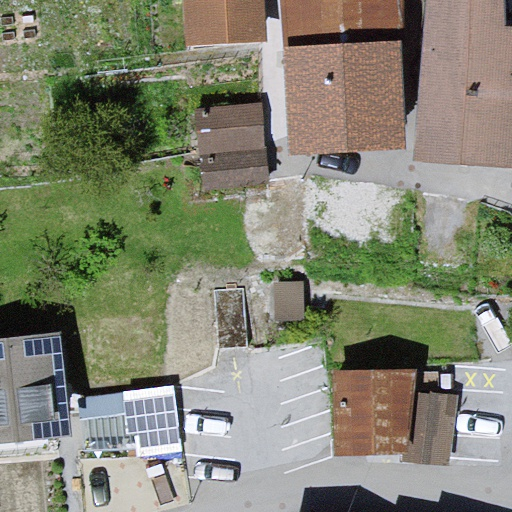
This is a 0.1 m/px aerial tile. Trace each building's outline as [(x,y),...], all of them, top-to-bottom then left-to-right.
[(259,0),(187,0),(190,41),(262,36),(259,0)] [(394,0),(293,0),(299,149),(401,145),(394,0)] [(498,0),(429,0),(415,149),(506,157),(511,93),(511,23),(496,22),(498,0)] [(257,102),(194,107),(201,186),(264,180),(257,102)] [(58,342),(0,343),(0,436),(65,432),(58,342)] [(417,457),(415,379),(358,380),(360,458),(417,457)] [(189,390),(91,398),(97,439),(144,437),(198,434),(189,390)] [(456,468),(464,404),(429,400),(421,463),(456,468)]
